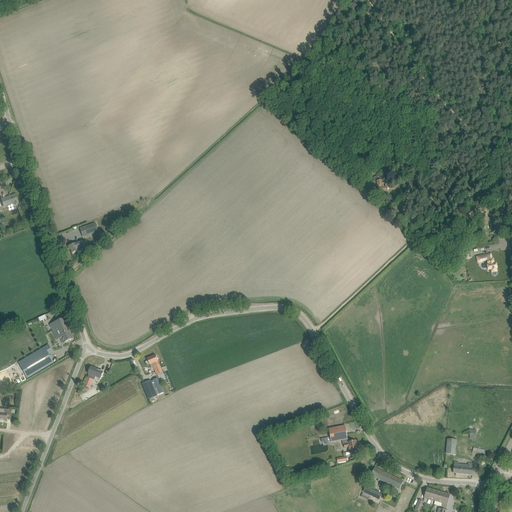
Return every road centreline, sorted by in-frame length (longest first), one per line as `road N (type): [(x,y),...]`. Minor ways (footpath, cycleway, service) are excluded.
road 1 (unclassified): [(486,489),(419,478),(385,459),(313,331),(290,310),(208,315),(120,356),(85,350)]
road 2 (unclassified): [(85,350),(0,82)]
road 3 (track): [(313,331),(493,169)]
road 4 (track): [(493,169),(370,0)]
road 5 (unclassified): [(22,511),(85,350)]
road 6 (unclassified): [(511,261),(496,185),(511,118)]
